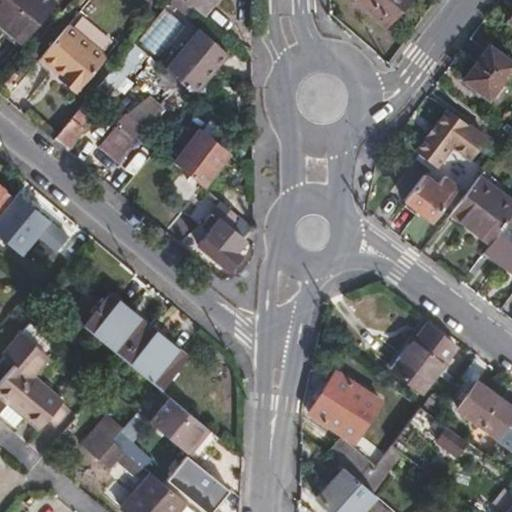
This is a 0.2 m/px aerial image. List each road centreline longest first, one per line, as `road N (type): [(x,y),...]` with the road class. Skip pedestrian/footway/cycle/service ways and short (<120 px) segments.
road 1 (residential): [(0,130),(267,345)]
road 2 (residential): [(348,244),(401,271),(511,355)]
road 3 (residential): [(267,345),(263,511)]
road 4 (residential): [(265,511),(297,350)]
road 5 (residential): [(369,103),(405,84),(469,0)]
